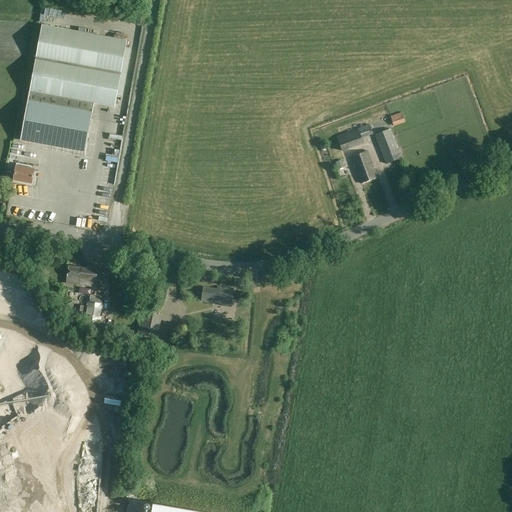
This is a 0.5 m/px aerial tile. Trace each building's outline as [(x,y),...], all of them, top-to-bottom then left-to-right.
[(42,26),(30,91),(94,103),(114,107),(116,96),(122,97),(130,49),(125,48),(126,41),(42,26)] [(85,152),(92,112),(28,100),(20,140),(85,152)] [(402,112),(391,116),(394,126),(405,122),(402,112)] [(336,137),(341,151),(363,144),(361,138),(372,134),(370,127),(359,130),(359,129),(336,137)] [(402,158),(390,129),(374,135),(385,164),(402,158)] [(367,151),(351,157),(361,184),(377,178),(367,151)] [(31,166),(16,163),(13,181),(32,184),(35,169),(31,169),(31,166)] [(87,271),(69,268),(66,284),(80,286),(80,283),(99,286),(101,269),(99,269),(99,271),(95,270),(95,268),(87,267),(87,271)] [(218,287),(217,289),(203,287),(201,301),(220,304),(220,306),(231,307),(234,289),(218,287)] [(90,289),(81,288),(79,302),(87,303),(86,306),(80,305),(79,313),(85,314),(83,324),(100,327),(101,317),(100,317),(100,315),(105,316),(106,310),(103,310),(103,304),(101,304),(102,296),(90,293),(90,289)] [(160,315),(142,311),(137,333),(156,337),(160,315)] [(117,408),(117,396),(105,396),(105,407),(117,408)]
